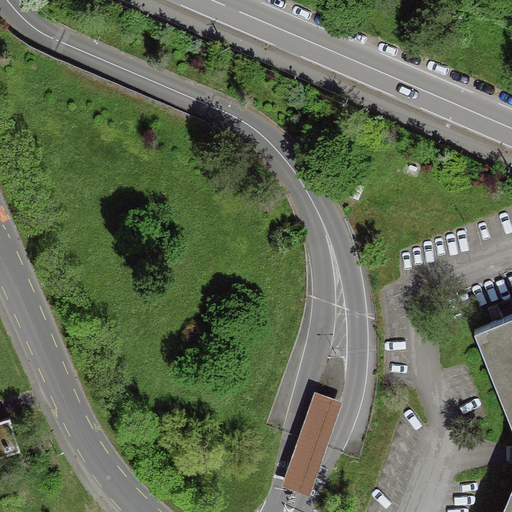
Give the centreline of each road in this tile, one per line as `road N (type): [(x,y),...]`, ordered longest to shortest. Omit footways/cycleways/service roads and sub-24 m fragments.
road 1 (unclassified): [(7,0),(46,34),(257,130),(311,199)]
road 2 (unclassified): [(309,511),(350,403),(358,339),(341,251),(311,199)]
road 3 (primary): [(511,127),(213,0)]
road 4 (unclassified): [(311,199),(324,267),(320,336),(268,511)]
road 5 (unclassified): [(144,511),(84,435),(0,247)]
